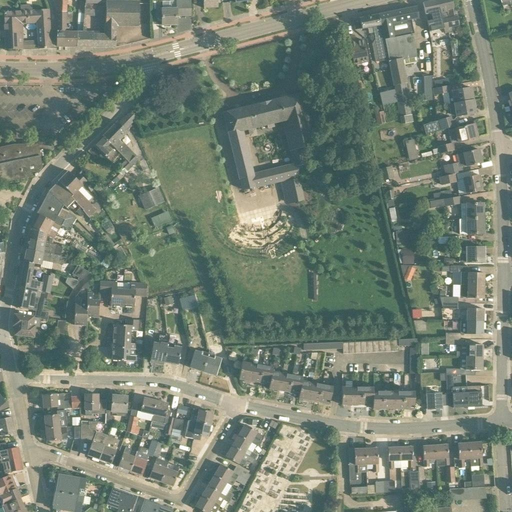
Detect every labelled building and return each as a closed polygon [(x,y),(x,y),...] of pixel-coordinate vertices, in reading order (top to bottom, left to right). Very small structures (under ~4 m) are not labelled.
[(56,0),(57,12),(65,12),(65,0),(56,0)] [(100,0),(84,0),(84,1),(83,13),(83,16),(106,17),(106,6),(100,6),(100,0)] [(191,1),(190,1),(189,0),(182,0),(183,1),(183,9),(175,9),(161,10),(161,9),(156,9),(156,18),(162,18),(162,26),(177,25),(177,16),(191,16),(191,1)] [(202,0),(203,9),(217,8),(217,0),(202,0)] [(429,32),(444,29),(437,0),(423,4),(426,21),(429,32)] [(451,0),(439,0),(437,0),(444,29),(445,33),(451,32),(450,28),(459,26),(457,17),(454,17),(453,9),(453,8),(451,0)] [(75,47),(95,48),(115,48),(116,26),(138,26),(139,3),(106,3),(106,6),(106,17),(105,34),(85,33),(85,28),(82,28),(82,30),(82,33),(77,33),(75,47)] [(38,23),(39,41),(39,50),(50,49),(49,30),(48,10),(36,11),(36,12),(32,12),(32,7),(20,8),(21,11),(21,24),(38,23)] [(21,11),(20,8),(20,13),(4,14),(4,32),(0,32),(1,38),(5,38),(5,50),(22,50),(22,44),(22,42),(21,24),(21,11)] [(416,8),(397,12),(378,16),(381,27),(384,40),(412,34),(413,34),(411,20),(418,18),(416,8)] [(70,47),(75,47),(77,33),(76,33),(71,33),(71,27),(65,27),(65,12),(57,12),(56,46),(67,47),(70,47)] [(380,27),(381,27),(378,16),(359,20),(361,30),(372,27),(375,40),(372,45),(373,52),(375,63),(386,61),(380,27)] [(348,38),(353,65),(360,63),(359,61),(367,59),(367,62),(368,62),(364,41),(356,43),(354,36),(348,38)] [(402,58),(401,55),(390,58),(397,107),(409,104),(403,66),(402,58)] [(402,58),(403,66),(417,63),(415,56),(402,58)] [(314,92),(326,88),(323,76),(310,79),(314,92)] [(454,104),(454,105),(473,102),(471,89),(452,92),(450,93),(449,86),(439,88),(434,89),(433,89),(434,96),(447,94),(449,105),(454,104)] [(382,106),(396,102),(394,90),(379,94),(382,106)] [(302,93),(278,100),(283,119),(295,166),(296,167),(297,167),(305,165),(301,149),(315,145),(302,93)] [(283,119),(278,100),(223,113),(243,190),(299,176),(297,167),(296,167),(295,166),(251,177),(239,130),(266,123),(267,126),(266,126),(267,129),(268,129),(267,126),(272,125),(272,124),(271,124),(271,122),(283,119)] [(473,102),(454,105),(456,117),(475,114),(473,102)] [(409,104),(397,107),(401,125),(412,122),(409,104)] [(124,119),(130,125),(137,117),(131,112),(124,119)] [(383,112),(374,114),(376,125),(386,123),(383,112)] [(450,118),(422,125),(425,135),(456,127),(454,120),(451,121),(450,118)] [(115,150),(124,158),(129,163),(121,171),(118,174),(122,178),(127,173),(138,161),(135,157),(118,140),(132,126),(130,125),(124,119),(119,124),(117,123),(103,137),(115,150)] [(452,145),(477,138),(474,125),(448,131),(452,144),(438,148),(440,154),(454,151),(452,145)] [(113,152),(115,150),(103,137),(94,146),(88,152),(96,159),(101,154),(111,163),(118,156),(113,152)] [(14,146),(0,148),(0,183),(36,177),(43,169),(38,146),(14,146)] [(466,167),(481,164),(478,150),(457,155),(459,164),(460,168),(466,166),(466,167)] [(418,159),(416,152),(408,154),(410,161),(418,159)] [(460,168),(459,164),(444,168),(446,177),(455,175),(462,173),(460,168)] [(390,167),(379,170),(382,181),(393,178),(390,167)] [(68,172),(58,182),(72,196),(71,197),(83,211),(84,214),(88,218),(95,211),(87,203),(92,199),(81,187),(82,186),(83,186),(87,182),(79,174),(74,178),(68,172)] [(446,177),(439,179),(441,186),(457,182),(455,175),(446,177)] [(462,179),(466,194),(482,191),(479,176),(462,179)] [(58,182),(48,192),(72,207),(76,212),(81,217),(84,214),(83,211),(71,197),(72,196),(58,182)] [(163,202),(157,188),(138,197),(144,211),(163,202)] [(451,198),(450,190),(440,192),(440,193),(432,195),(433,201),(441,200),(451,198)] [(384,193),(386,201),(393,199),(392,191),(384,193)] [(48,192),(42,204),(75,222),(76,220),(74,216),(61,210),(63,206),(68,211),(70,208),(75,213),(76,212),(72,207),(48,192)] [(459,198),(444,200),(445,207),(460,204),(459,198)] [(70,232),(75,222),(59,214),(42,204),(37,214),(60,227),(66,230),(70,232)] [(463,220),(467,220),(483,219),(482,204),(462,205),(463,220)] [(390,219),(396,218),(394,208),(388,209),(390,219)] [(156,227),(173,220),(169,210),(152,218),(156,227)] [(37,214),(30,226),(51,239),(53,240),(60,227),(37,214)] [(483,219),(467,220),(467,235),(483,234),(483,219)] [(165,228),(168,235),(174,233),(171,225),(165,228)] [(30,226),(28,239),(52,245),(52,244),(53,240),(51,239),(30,226)] [(395,232),(395,233),(395,246),(404,245),(403,232),(401,232),(395,232)] [(26,252),(60,255),(62,246),(52,244),(52,245),(28,239),(26,252)] [(106,242),(114,251),(115,250),(116,249),(116,248),(118,246),(115,242),(113,244),(110,239),(106,242)] [(98,246),(102,250),(106,246),(102,241),(98,246)] [(116,249),(115,250),(115,251),(120,258),(125,255),(119,247),(116,249)] [(462,263),(484,263),(483,248),(458,248),(459,263),(462,263)] [(413,249),(401,249),(402,264),(413,264),(413,249)] [(115,251),(108,258),(111,261),(114,264),(120,258),(115,251)] [(26,252),(23,266),(33,268),(33,265),(40,266),(41,262),(59,265),(65,266),(66,260),(60,255),(26,252)] [(108,258),(106,256),(99,264),(107,270),(110,266),(108,264),(111,261),(108,258)] [(23,266),(19,288),(41,293),(45,293),(49,294),(53,277),(43,275),(41,283),(36,282),(37,281),(31,280),(33,268),(23,266)] [(81,280),(89,273),(77,266),(72,274),(81,280)] [(403,279),(410,282),(414,270),(405,266),(402,273),(405,275),(403,279)] [(460,273),(459,286),(484,286),(484,274),(468,273),(467,273),(467,272),(466,272),(466,273),(465,273),(465,267),(455,267),(441,267),(440,272),(460,273)] [(67,278),(65,284),(73,290),(79,282),(67,278)] [(110,307),(122,308),(122,283),(116,283),(106,283),(105,295),(111,295),(110,307)] [(122,283),(122,308),(134,308),(134,296),(140,297),(141,284),(129,284),(122,283)] [(484,286),(459,286),(459,298),(467,299),(483,300),(484,286)] [(41,293),(19,288),(16,308),(33,311),(35,298),(42,299),(42,298),(51,300),(53,295),(49,294),(45,293),(41,293)] [(87,294),(87,309),(86,318),(98,318),(99,301),(92,301),(93,294),(87,294)] [(182,311),(197,307),(194,295),(179,299),(182,311)] [(171,296),(163,299),(165,307),(173,304),(171,296)] [(86,318),(87,309),(80,309),(81,302),(75,302),(74,326),(86,326),(86,318)] [(467,309),(467,322),(483,323),(483,310),(467,309)] [(35,311),(34,318),(40,319),(48,319),(48,312),(35,311)] [(40,319),(34,318),(14,316),(13,326),(14,326),(16,326),(15,334),(15,335),(34,337),(35,328),(39,328),(40,319)] [(113,325),(113,337),(130,337),(130,331),(137,331),(138,321),(126,320),(125,326),(113,325)] [(64,335),(66,322),(58,321),(56,334),(64,335)] [(460,322),(460,334),(460,335),(482,335),(483,323),(467,322),(460,322)] [(113,337),(112,348),(129,349),(136,350),(136,344),(130,343),(130,337),(113,337)] [(150,360),(164,363),(167,344),(160,343),(159,345),(153,344),(150,360)] [(167,344),(164,363),(178,365),(181,349),(174,348),(174,345),(167,344)] [(482,345),(466,345),(466,358),(482,358),(482,345)] [(129,349),(112,348),(112,361),(136,362),(136,356),(135,356),(136,350),(129,349)] [(189,368),(203,372),(208,354),(201,351),(200,354),(194,352),(189,368)] [(208,354),(203,372),(216,376),(221,360),(214,358),(215,356),(208,354)] [(482,358),(466,358),(465,371),(482,371),(482,358)] [(333,387),(302,382),(302,378),(272,372),(273,368),(242,362),(239,380),(269,385),(268,389),(299,395),(298,399),(329,405),(333,387)] [(452,376),(446,376),(447,395),(452,394),(453,409),(467,408),(465,387),(452,388),(452,376)] [(480,387),(465,387),(467,408),(481,407),(480,387)] [(341,388),(341,405),(372,406),(372,410),(414,410),(414,392),(373,392),(373,388),(341,388)] [(64,410),(63,400),(63,394),(56,395),(42,396),(43,409),(57,408),(57,411),(64,410)] [(426,394),(426,410),(442,409),(441,394),(426,394)] [(92,415),(105,414),(106,411),(106,401),(98,401),(98,395),(85,395),(86,416),(92,416),(92,415)] [(105,414),(105,424),(111,426),(111,416),(125,417),(126,413),(127,397),(112,396),(111,412),(106,411),(105,414)] [(81,409),(81,407),(80,397),(71,398),(72,410),(81,409)] [(141,413),(152,415),(155,401),(144,399),(142,405),(137,404),(136,411),(141,412),(141,413)] [(164,434),(171,435),(172,429),(174,419),(170,418),(171,412),(166,411),(168,404),(155,401),(152,415),(149,428),(165,431),(164,434)] [(178,406),(176,414),(186,416),(187,408),(178,406)] [(197,416),(196,422),(210,425),(213,413),(199,410),(193,409),(191,415),(197,416)] [(44,417),(45,429),(66,427),(64,415),(44,417)] [(139,428),(135,427),(137,418),(129,417),(126,432),(138,435),(139,428)] [(0,419),(0,435),(1,435),(1,437),(14,434),(11,418),(0,419)] [(87,456),(99,460),(107,437),(108,436),(95,432),(95,423),(88,422),(80,422),(80,427),(80,439),(89,439),(93,441),(92,443),(87,456)] [(210,425),(196,422),(196,423),(188,422),(184,437),(193,439),(200,441),(201,436),(208,438),(210,425)] [(245,425),(238,436),(250,443),(255,446),(255,445),(259,447),(262,441),(260,440),(262,436),(257,433),(245,425)] [(66,427),(45,429),(46,441),(61,440),(67,439),(66,427)] [(172,429),(171,435),(170,439),(177,440),(178,437),(179,437),(181,431),(176,430),(172,429)] [(238,436),(232,446),(254,460),(255,460),(257,456),(247,449),(250,443),(238,436)] [(107,437),(99,460),(111,465),(118,445),(119,441),(107,437)] [(135,458),(130,471),(141,476),(148,457),(152,458),(153,455),(157,443),(151,441),(146,455),(136,452),(134,458),(135,458)] [(0,463),(20,460),(17,448),(6,450),(5,443),(0,444),(0,463)] [(163,445),(157,443),(153,455),(159,458),(163,445)] [(480,443),(469,444),(470,460),(469,460),(470,468),(482,467),(480,443)] [(470,460),(469,444),(457,444),(457,447),(452,447),(453,461),(458,461),(458,469),(464,468),(463,460),(469,460),(470,460)] [(447,445),(435,446),(436,460),(435,460),(436,467),(449,466),(448,459),(447,445)] [(254,460),(232,446),(225,457),(237,464),(238,464),(243,467),(247,461),(252,464),(254,460)] [(436,460),(435,446),(422,447),(423,461),(423,468),(429,467),(429,460),(435,460),(436,460)] [(412,447),(400,448),(400,462),(406,462),(407,468),(413,468),(413,461),(412,447)] [(118,467),(130,471),(135,458),(134,458),(128,456),(130,450),(125,448),(118,467)] [(400,462),(400,448),(387,448),(387,458),(388,469),(393,469),(393,462),(400,462)] [(366,465),(365,449),(354,450),(354,465),(349,465),(349,481),(356,481),(356,473),(366,473),(366,465)] [(377,449),(365,449),(366,465),(372,465),(372,473),(378,473),(377,464),(378,464),(377,449)] [(149,478),(161,483),(168,463),(156,459),(149,478)] [(20,460),(0,463),(0,470),(0,471),(0,477),(9,475),(9,473),(22,471),(20,460)] [(168,463),(161,483),(172,487),(177,473),(179,467),(168,463)] [(220,465),(214,476),(226,483),(226,484),(232,487),(235,481),(243,486),(250,476),(236,467),(232,473),(220,465)] [(448,483),(454,483),(453,468),(445,468),(446,483),(448,483)] [(410,492),(419,491),(418,473),(409,473),(410,492)] [(59,475),(57,492),(77,496),(78,489),(83,490),(85,480),(59,475)] [(0,495),(16,489),(10,476),(0,480),(0,495)] [(214,476),(208,486),(220,493),(226,484),(226,483),(214,476)] [(395,493),(394,481),(384,482),(385,493),(395,493)] [(375,482),(375,484),(375,494),(385,493),(384,482),(375,482)] [(208,486),(201,497),(219,507),(223,501),(232,507),(234,502),(231,500),(225,496),(220,494),(220,493),(208,486)] [(0,495),(0,507),(6,505),(5,504),(20,499),(16,489),(0,495)] [(117,511),(130,511),(135,498),(113,490),(111,494),(110,498),(107,505),(119,509),(117,511)] [(451,507),(432,509),(432,511),(485,511),(484,498),(478,498),(478,490),(450,492),(451,507)] [(77,496),(57,492),(54,509),(71,511),(79,511),(80,504),(82,504),(83,497),(77,496)] [(225,496),(231,500),(233,495),(228,492),(225,496)] [(216,511),(219,507),(201,497),(195,507),(201,511),(200,511),(216,511)] [(0,511),(15,511),(24,509),(20,499),(5,504),(6,505),(0,507),(0,511)] [(155,511),(158,506),(145,501),(140,511),(155,511)]
